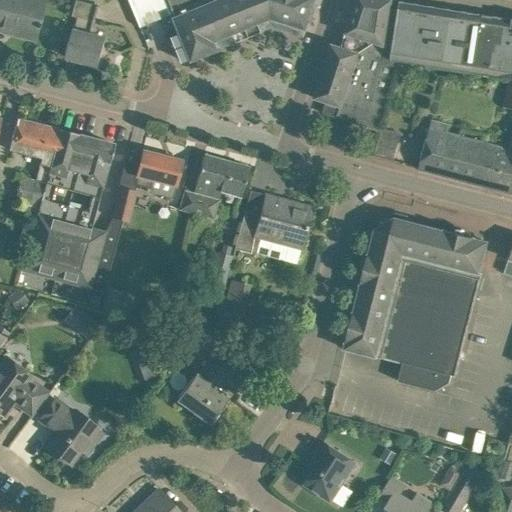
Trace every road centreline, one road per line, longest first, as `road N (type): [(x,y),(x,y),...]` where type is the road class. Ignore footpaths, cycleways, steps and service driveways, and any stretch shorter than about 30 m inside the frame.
road 1 (residential): [(236,467),(302,370),(353,168)]
road 2 (unclassified): [(282,149),(0,72)]
road 3 (residential): [(74,511),(130,460),(170,451),(236,467)]
road 4 (unclassified): [(511,208),(353,168)]
road 5 (residential): [(282,149),(333,0)]
